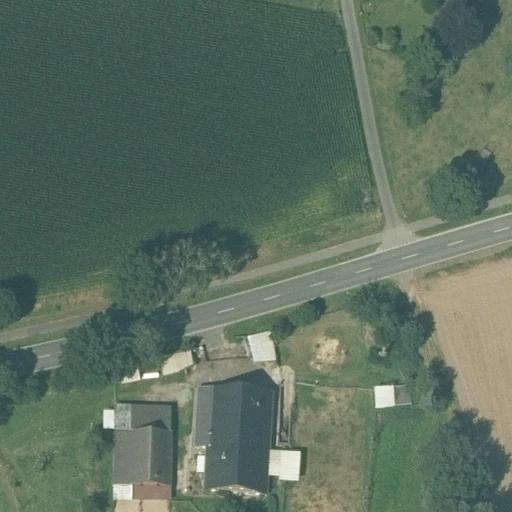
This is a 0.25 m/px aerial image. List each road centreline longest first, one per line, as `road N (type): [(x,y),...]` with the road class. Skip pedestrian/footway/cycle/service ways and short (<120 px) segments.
road 1 (secondary): [(511,228),(167,330),(0,367)]
road 2 (track): [(478,511),(400,259)]
